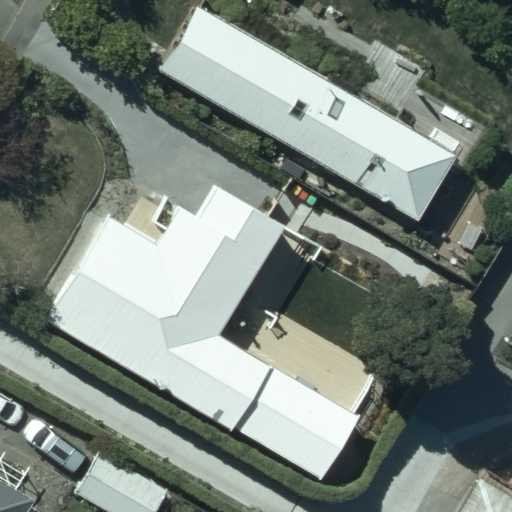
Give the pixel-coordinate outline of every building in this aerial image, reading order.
[(196,0),(153,74),(412,225),(454,152),(354,93),(358,88),(315,63),(312,68),(196,0)] [(103,221),(41,323),(225,435),(227,432),(311,483),(352,417),(292,381),(289,386),(208,337),(271,234),(210,196),(213,190),(168,163),(149,195),(172,209),(148,249),(103,221)] [(94,452),(70,494),(100,511),(150,511),(162,491),(94,452)] [(0,511),(29,511),(11,500),(24,478),(0,463),(0,511)] [(511,511),(511,479),(506,490),(477,473),(472,482),(460,475),(438,511),(511,511)]
